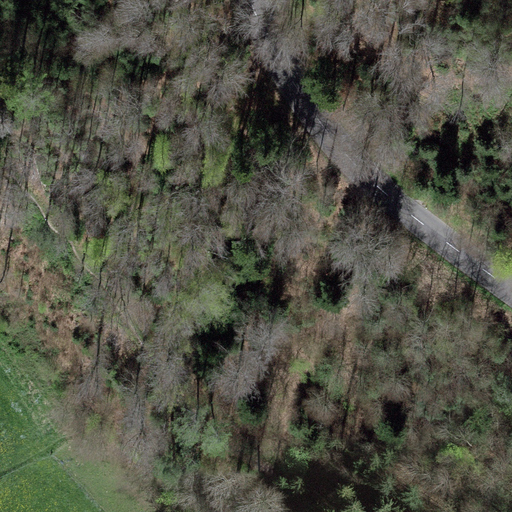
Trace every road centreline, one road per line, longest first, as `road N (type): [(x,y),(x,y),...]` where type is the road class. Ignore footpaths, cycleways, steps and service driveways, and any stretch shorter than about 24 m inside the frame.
road 1 (track): [(0,134),(168,381),(230,453),(366,511)]
road 2 (tertiary): [(511,286),(389,198),(301,96),(250,0)]
